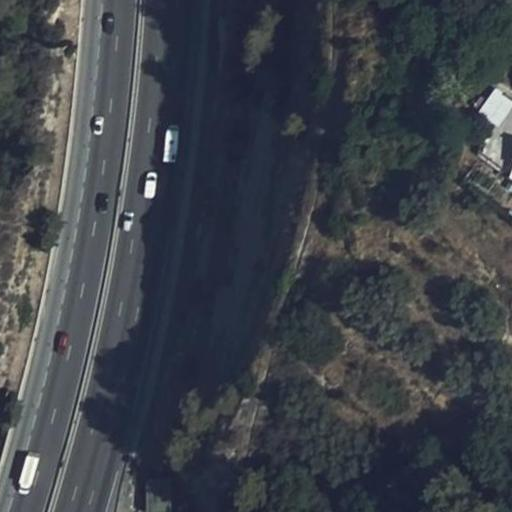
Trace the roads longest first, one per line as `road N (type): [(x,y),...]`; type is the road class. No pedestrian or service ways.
road 1 (motorway): [(77,511),(140,262),(172,0)]
road 2 (motorway): [(110,0),(81,254),(19,511)]
